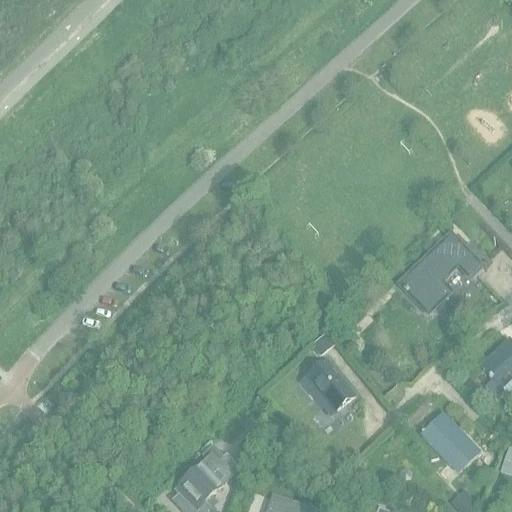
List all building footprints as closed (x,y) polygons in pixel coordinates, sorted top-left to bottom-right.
[(462,250),(451,239),(401,288),(405,291),(404,292),(407,296),(408,295),(417,304),(425,296),(437,308),(450,295),(440,285),(458,267),(473,282),(483,272),(467,256),(467,257),(461,251),(462,250)] [(355,309),(338,322),(346,331),(362,319),(355,309)] [(493,399),(511,382),(511,343),(511,344),(484,369),(495,381),(485,391),(493,399)] [(330,372),(331,371),(326,364),(303,382),(303,383),(302,384),(312,396),(313,395),(331,417),(354,399),(336,377),(335,378),(330,372)] [(482,394),(471,383),(462,391),(473,402),(482,394)] [(267,425),(277,436),(286,428),(276,417),(267,425)] [(444,418),(423,437),(450,465),(470,446),(444,418)] [(279,462),(298,444),(287,432),(268,450),(279,462)] [(181,511),(211,511),(210,510),(215,506),(209,500),(229,481),(216,467),(221,461),(212,451),(203,459),(207,464),(178,491),(182,496),(173,504),(181,511)] [(511,451),(509,451),(501,475),(511,479),(511,451)] [(488,454),(481,461),(487,467),(494,460),(488,454)] [(474,511),(478,509),(464,494),(451,506),(457,511),(474,511)]
